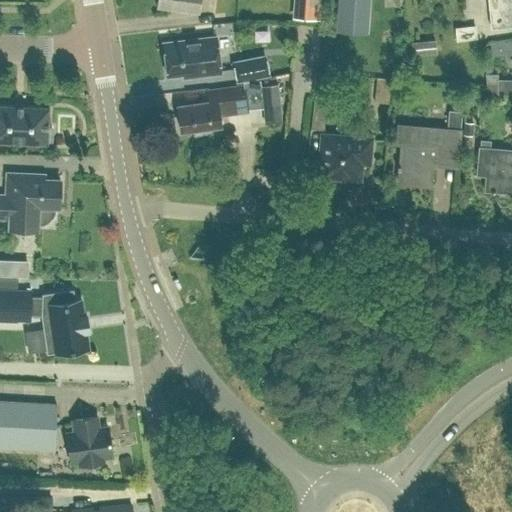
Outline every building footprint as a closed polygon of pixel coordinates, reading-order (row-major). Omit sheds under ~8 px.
[(157,0),(157,7),(199,12),(200,0),(157,0)] [(314,9),(314,0),(254,0),(254,5),(314,9)] [(367,33),(369,0),(336,0),(335,31),(367,33)] [(511,0),(487,0),(491,27),(511,24),(511,0)] [(456,40),(476,38),(475,25),(454,27),(456,40)] [(216,36),(163,42),(166,75),(182,74),(183,78),(221,73),(216,36)] [(411,55),(436,53),(434,39),(410,41),(411,55)] [(231,60),(236,82),(269,76),(264,54),(231,60)] [(327,92),(327,93),(336,94),(339,75),(316,73),(314,91),(327,92)] [(496,78),(497,78),(497,73),(484,73),(486,93),(496,93),(496,78)] [(496,78),(496,93),(511,93),(511,79),(497,78),(496,78)] [(385,103),(387,82),(376,81),(373,101),(385,103)] [(278,83),(260,85),(262,107),(280,105),(278,83)] [(220,125),(219,115),(248,111),(244,84),(207,90),(209,101),(177,106),(181,130),(194,128),(195,134),(211,132),(210,126),(220,125)] [(327,92),(314,91),(310,127),(323,129),(327,93),(327,92)] [(0,141),(47,144),(47,140),(51,140),(51,127),(47,127),(48,107),(0,104),(0,141)] [(447,129),(398,125),(396,142),(401,142),(398,182),(430,185),(432,163),(457,165),(460,131),(461,111),(449,110),(447,129)] [(473,123),(464,121),(462,134),(471,135),(473,123)] [(371,138),(321,134),(318,175),(359,179),(362,155),(369,156),(371,138)] [(476,173),(487,174),(485,189),(511,191),(511,148),(490,147),(490,140),(480,139),(479,146),(476,173)] [(58,208),(60,179),(35,178),(35,173),(11,172),(11,194),(0,194),(0,218),(9,218),(8,222),(24,223),(38,223),(42,223),(46,221),(51,216),(53,212),(54,208),(58,208)] [(30,291),(0,289),(0,319),(15,320),(15,318),(29,318),(30,300),(30,291)] [(86,345),(79,302),(74,303),(72,293),(41,297),(41,300),(30,300),(29,318),(41,319),(43,333),(39,334),(42,352),(45,351),(46,357),(87,351),(86,345)] [(0,446),(53,450),(56,404),(0,400),(0,446)] [(98,427),(96,416),(72,420),(78,465),(103,461),(103,457),(112,456),(107,426),(98,427)] [(0,494),(0,511),(51,511),(52,496),(0,494)] [(71,511),(131,511),(130,503),(71,509),(71,511)]
